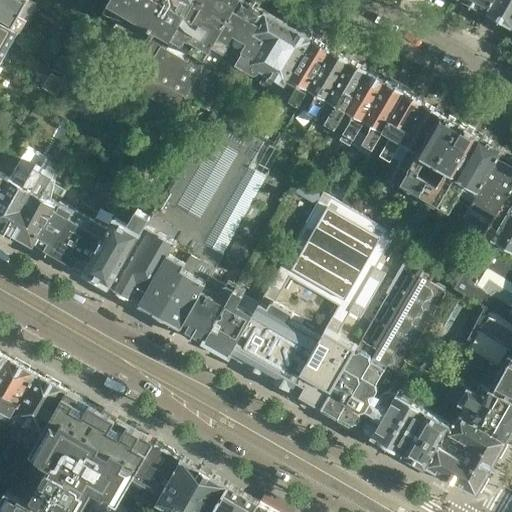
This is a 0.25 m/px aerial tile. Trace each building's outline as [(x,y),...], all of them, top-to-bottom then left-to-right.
[(36,0),(35,0),(0,0),(0,17),(20,29),(36,0)] [(238,62),(244,51),(251,56),(263,35),(256,31),(267,11),(247,0),(111,0),(106,11),(149,36),(130,68),(128,67),(120,81),(173,112),(181,98),(208,114),(238,62)] [(471,0),(489,10),(494,0),(471,0)] [(511,23),(511,0),(494,0),(489,10),(511,23)] [(292,76),(314,38),(313,37),(314,35),(314,33),(314,32),(314,31),(313,29),(313,27),(312,26),(311,25),(309,24),(308,23),(306,23),(304,22),(302,23),(300,23),(299,24),(297,26),(296,27),(294,26),(294,27),(267,11),(256,31),(263,35),(251,56),(244,51),(238,62),(257,73),(260,68),(288,83),(292,76)] [(21,29),(20,29),(0,17),(0,62),(1,63),(21,29)] [(311,86),(332,49),(314,38),(292,76),(304,82),(302,86),(299,85),(287,105),(297,111),(311,86)] [(315,121),(329,97),(351,59),(332,49),(311,86),(322,93),(320,97),(317,95),(305,116),(315,121)] [(333,132),(348,107),(369,70),(351,59),(329,97),(341,103),(338,107),(336,106),(324,126),(333,132)] [(352,143),(366,118),(387,80),(369,70),(348,107),(359,114),(357,118),(354,116),(342,137),(352,143)] [(385,129),(406,91),(387,80),(366,118),(378,125),(375,129),(373,127),(361,148),(371,153),(385,129)] [(388,164),(403,139),(424,102),(406,91),(385,129),(396,135),(394,139),(391,138),(379,158),(388,164)] [(407,174),(443,113),(443,112),(424,102),(403,139),(414,146),(412,150),(409,148),(397,169),(407,174)] [(438,164),(461,123),(443,113),(407,174),(403,182),(421,192),(430,178),(419,172),(427,159),(438,164)] [(204,241),(259,143),(208,114),(159,201),(111,285),(142,302),(178,238),(183,229),(189,233),(204,241)] [(440,203),(480,134),(462,123),(461,123),(438,164),(448,170),(440,184),(430,178),(421,192),(440,203)] [(477,195),(504,148),(505,147),(480,134),(440,203),(438,206),(451,213),(465,188),(477,195)] [(182,325),(235,232),(279,154),(259,143),(204,241),(189,233),(186,239),(178,238),(142,302),(182,325)] [(485,231),(511,183),(511,152),(504,148),(477,195),(467,212),(449,244),(472,258),(476,260),(479,254),(486,258),(491,248),(479,241),(485,231)] [(0,222),(12,229),(51,162),(42,157),(29,179),(15,171),(12,177),(0,196),(0,222)] [(36,242),(62,198),(47,189),(60,167),(51,162),(12,229),(36,242)] [(0,196),(12,177),(0,170),(0,196)] [(52,252),(79,205),(70,200),(83,177),(76,173),(62,198),(36,242),(37,243),(52,252)] [(511,246),(511,183),(485,231),(511,246)] [(384,390),(382,395),(377,392),(379,387),(378,382),(387,365),(396,370),(398,372),(399,374),(401,376),(403,377),(405,378),(407,379),(409,379),(412,379),(418,382),(461,306),(443,296),(446,291),(445,291),(445,290),(445,289),(444,287),(443,286),(442,285),(441,283),(440,283),(438,283),(437,283),(436,283),(434,283),(433,284),(419,276),(423,270),(407,261),(416,244),(324,191),(250,319),(231,352),(231,353),(232,352),(233,353),(240,357),(240,358),(241,358),(251,364),(262,370),(273,376),(273,377),(282,382),(293,388),(294,388),(320,403),(323,405),(323,406),(354,424),(356,421),(355,420),(356,419),(356,418),(356,417),(357,416),(356,414),(356,413),(355,412),(357,408),(360,410),(360,411),(361,411),(363,416),(368,419),(373,417),(373,418),(374,418),(374,417),(380,420),(378,425),(379,425),(391,405),(390,405),(397,392),(390,388),(384,390)] [(111,285),(159,201),(153,198),(145,212),(139,208),(131,223),(117,215),(85,270),(111,285)] [(69,261),(95,214),(79,205),(52,252),(69,261)] [(85,270),(117,215),(121,208),(114,205),(105,220),(95,214),(69,261),(85,270)] [(234,288),(226,284),(250,241),(235,232),(182,325),(183,326),(205,339),(234,288)] [(511,260),(491,248),(486,258),(479,254),(476,260),(472,258),(455,288),(485,305),(451,364),(485,383),(511,398),(511,260)] [(230,353),(231,352),(250,319),(233,310),(243,293),(234,288),(205,339),(230,353)] [(0,438),(9,422),(38,372),(7,355),(0,367),(0,438)] [(39,440),(68,389),(38,372),(9,422),(39,440)] [(507,438),(511,430),(511,398),(485,383),(479,392),(456,379),(448,393),(472,406),(466,416),(507,439),(508,439),(507,438)] [(86,503),(94,489),(93,485),(128,424),(68,389),(39,440),(32,453),(55,466),(52,470),(51,469),(50,469),(49,470),(48,471),(35,494),(34,495),(34,496),(35,498),(36,498),(34,502),(8,488),(0,502),(0,511),(88,511),(92,506),(86,503)] [(405,452),(429,410),(397,392),(390,405),(391,405),(379,425),(380,426),(382,422),(389,426),(388,427),(387,428),(387,430),(387,431),(387,432),(388,433),(389,435),(390,436),(392,436),(389,441),(388,441),(388,442),(405,452)] [(426,464),(450,422),(429,410),(405,452),(426,464)] [(497,456),(506,440),(507,440),(507,439),(466,416),(457,410),(450,422),(426,464),(427,464),(428,465),(428,464),(445,474),(446,475),(447,475),(456,480),(459,482),(459,483),(473,490),(474,490),(479,489),(486,476),(487,475),(488,473),(497,457),(498,456),(497,456)] [(119,503),(135,476),(156,440),(128,424),(93,485),(94,489),(119,503)] [(139,511),(152,511),(159,500),(184,456),(184,455),(157,439),(157,440),(156,439),(156,440),(135,476),(141,480),(127,505),(139,511)] [(213,511),(230,483),(184,456),(159,500),(173,507),(170,511),(213,511)] [(253,511),(261,500),(230,483),(213,511),(253,511)] [(282,511),(261,500),(253,511),(282,511)]
